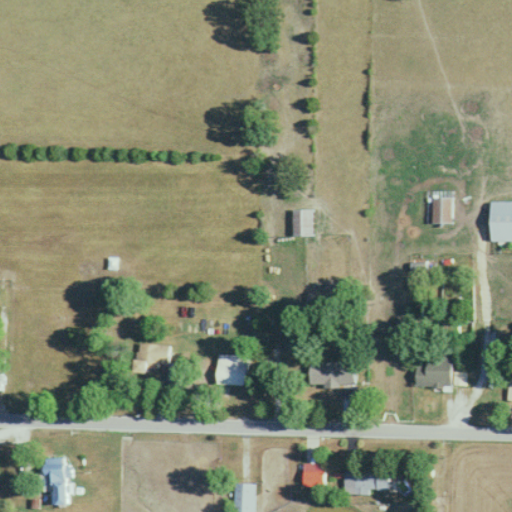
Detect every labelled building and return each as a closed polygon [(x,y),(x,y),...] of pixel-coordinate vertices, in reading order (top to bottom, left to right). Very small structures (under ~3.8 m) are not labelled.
[(452,225),(452,198),(432,198),(432,225),(452,225)] [(511,242),(511,202),(490,203),(490,243),(511,242)] [(313,210),(292,210),(292,237),(313,237),(313,210)] [(248,386),(248,355),(216,355),(216,386),(248,386)] [(466,389),(467,371),(440,370),(441,357),(416,356),(416,387),(466,389)] [(309,387),(353,387),(353,362),(309,362),(309,387)] [(65,459),(42,459),(42,491),(52,490),(52,506),(66,506),(65,459)] [(325,471),(303,471),(303,488),(325,488),(325,471)] [(353,495),(389,495),(389,473),(353,473),(353,495)] [(253,511),(253,484),(233,485),(233,511),(253,511)]
